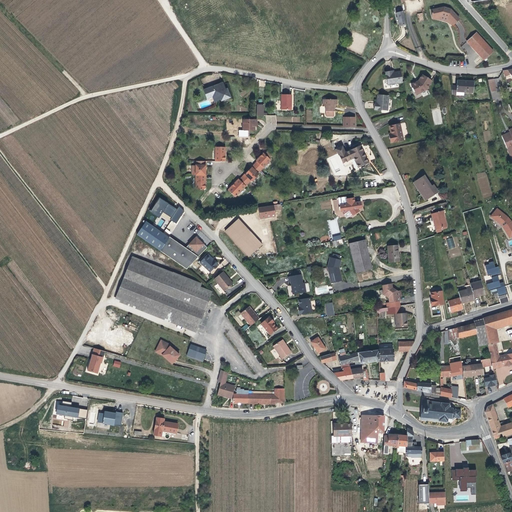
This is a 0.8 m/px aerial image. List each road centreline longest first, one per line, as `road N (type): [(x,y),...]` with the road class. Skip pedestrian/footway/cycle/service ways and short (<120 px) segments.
road 1 (residential): [(354,89),(229,69),(196,72),(185,82),(158,180)]
road 2 (residential): [(158,180),(55,385)]
road 3 (residential): [(421,332),(408,212),(371,128)]
road 4 (track): [(191,75),(85,96),(0,135)]
road 5 (track): [(0,153),(107,290)]
road 6 (tertiary): [(55,385),(207,411)]
road 7 (tertiary): [(207,411),(274,412),(352,399)]
road 8 (residential): [(207,411),(215,322),(255,284)]
road 9 (residential): [(158,180),(255,284)]
road 10 (residential): [(380,54),(315,28),(246,14)]
road 11 (residential): [(255,284),(341,388)]
road 12 (residential): [(389,50),(467,72),(511,61)]
road 13 (track): [(85,96),(0,5)]
